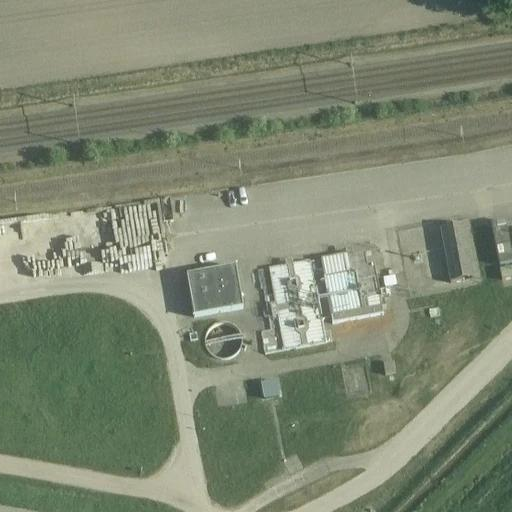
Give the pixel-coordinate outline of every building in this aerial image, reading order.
[(485,141),(509,136),(507,127),(483,132),(485,141)] [(479,130),(455,136),(458,146),(481,140),(479,130)] [(449,136),(425,140),(427,151),(450,147),(449,136)] [(306,160),(285,162),(285,170),(307,169),(306,160)] [(438,275),(464,272),(458,216),(432,219),(438,275)] [(486,232),(492,258),(502,256),(496,230),(486,232)] [(346,253),(347,256),(321,261),(324,280),(332,326),(383,317),(374,268),(367,269),(364,257),(353,259),(351,252),(346,253)] [(261,334),(265,356),(325,345),(310,263),(292,266),(292,262),(286,264),(287,268),(258,273),(261,291),(263,291),(268,315),(264,316),(265,320),(268,319),(271,333),(261,334)] [(243,311),(236,269),(187,278),(194,320),(243,311)] [(511,269),(499,272),(502,283),(511,281),(511,269)] [(394,365),(383,367),(385,378),(396,376),(394,365)] [(268,372),(250,373),(251,389),(269,388),(268,372)]
